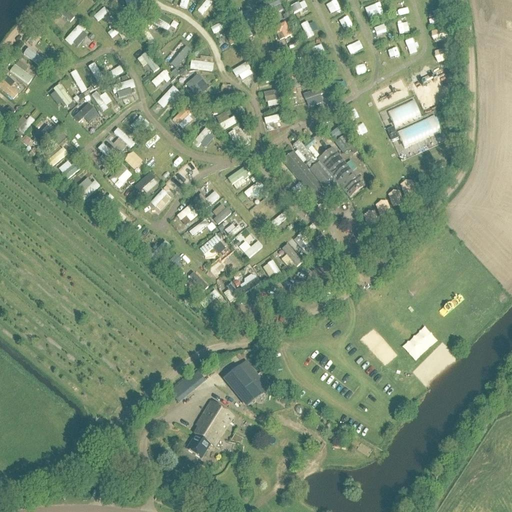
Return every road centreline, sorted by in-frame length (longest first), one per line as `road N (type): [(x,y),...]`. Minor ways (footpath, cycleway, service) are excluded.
road 1 (unclassified): [(100,511),(123,418),(194,357),(264,338),(357,287)]
road 2 (track): [(462,0),(464,170),(357,287)]
road 3 (track): [(90,147),(36,100),(48,81),(106,52)]
